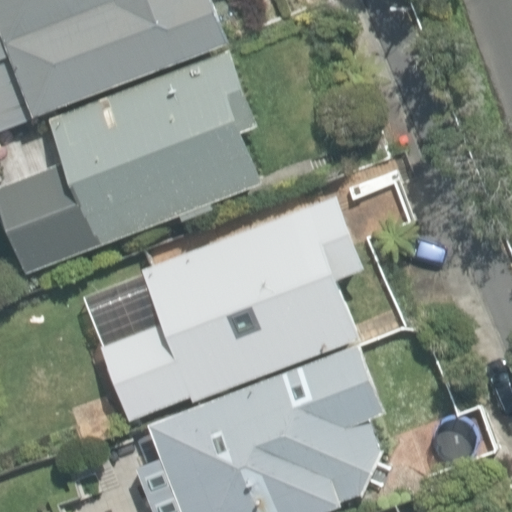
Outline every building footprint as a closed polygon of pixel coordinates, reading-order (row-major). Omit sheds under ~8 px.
[(0,0),(0,124),(3,130),(234,41),(218,0),(0,0)] [(0,192),(30,273),(264,183),(245,133),(260,127),(231,50),(52,119),(68,161),(0,187),(0,192)] [(417,231),(397,183),(349,203),(370,251),(417,231)] [(106,343),(136,420),(195,396),(197,401),(366,335),(343,279),(371,268),(340,189),(143,266),(164,319),(106,343)] [(140,465),(158,511),(322,511),(347,502),(346,499),(364,492),(369,494),(390,449),(385,446),(374,416),(393,409),(367,340),(154,422),(166,455),(140,465)] [(400,436),(419,488),(508,455),(489,403),(400,436)]
